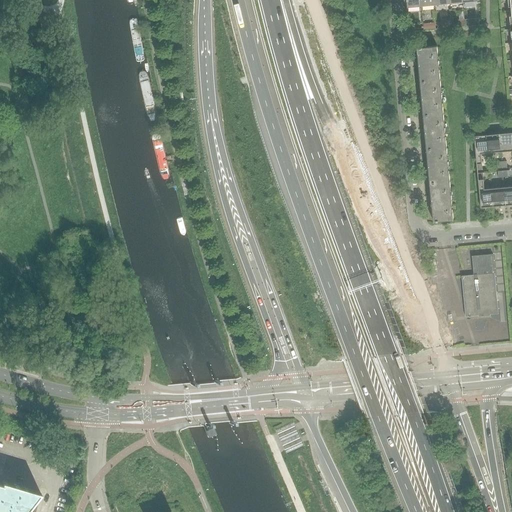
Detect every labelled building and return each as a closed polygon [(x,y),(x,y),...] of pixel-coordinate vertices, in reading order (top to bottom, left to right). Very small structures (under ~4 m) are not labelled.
[(137,18),(128,20),(136,63),(145,61),(137,18)] [(163,43),(171,41),(169,35),(161,37),(163,43)] [(417,48),(420,83),(440,81),(437,46),(417,48)] [(147,70),(137,72),(148,123),(158,121),(147,70)] [(443,115),(440,81),(420,83),(423,117),(443,115)] [(423,117),(426,152),(446,150),(443,115),(423,117)] [(501,152),(511,151),(511,139),(511,133),(499,134),(501,152)] [(161,134),(151,136),(161,181),(171,179),(161,134)] [(499,134),(486,135),(488,153),(501,152),(499,134)] [(480,154),(488,153),(486,135),(474,136),(477,171),(482,170),(480,154)] [(450,185),(446,150),(426,152),(430,187),(450,185)] [(482,173),(478,173),(477,173),(481,208),(493,207),(491,188),(484,189),(482,173)] [(433,222),(453,220),(450,185),(430,187),(433,222)] [(493,207),(506,206),(504,187),(491,188),(493,207)] [(490,314),(498,314),(493,254),(472,256),(474,275),(462,276),(465,317),(478,315),(478,314),(490,312),(490,314)] [(293,421),(276,428),(286,453),(304,446),(293,421)] [(212,428),(207,430),(204,431),(206,437),(215,434),(212,428)] [(0,511),(24,511),(40,492),(1,481),(0,483),(0,482),(0,511)]
